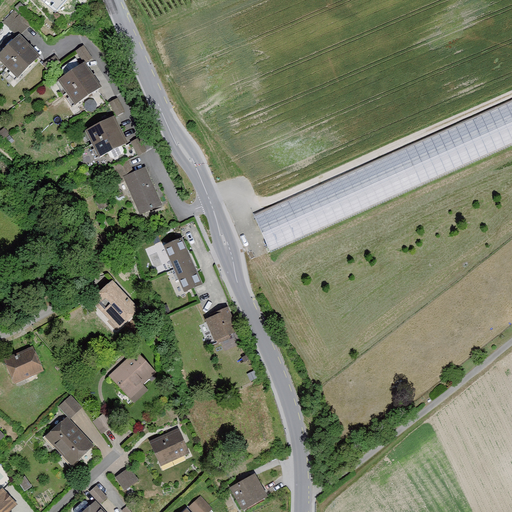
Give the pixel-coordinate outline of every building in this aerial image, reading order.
[(25,29),(13,19),(5,28),(17,37),(25,29)] [(38,60),(17,37),(0,52),(0,68),(13,82),(38,60)] [(87,44),(78,48),(84,61),(93,58),(87,44)] [(85,64),(55,83),(72,108),(101,90),(85,64)] [(117,115),(126,111),(119,97),(110,101),(117,115)] [(511,100),(253,217),(270,257),(511,148),(511,100)] [(116,118),(83,134),(96,162),(130,146),(116,118)] [(134,141),(139,153),(145,150),(140,139),(134,141)] [(126,161),(109,168),(116,187),(122,184),(136,217),(160,207),(145,171),(132,176),(126,161)] [(182,238),(164,245),(184,292),(203,284),(182,238)] [(140,309),(109,279),(88,300),(119,330),(140,309)] [(228,307),(203,318),(213,341),(238,330),(228,307)] [(32,346),(2,358),(12,383),(42,371),(32,346)] [(134,351),(106,377),(128,400),(156,375),(134,351)] [(64,413),(41,434),(69,465),(91,445),(68,420),(82,407),(69,394),(57,406),(64,413)] [(106,412),(94,421),(103,432),(115,422),(106,412)] [(178,429),(148,441),(158,466),(188,454),(178,429)] [(136,482),(125,467),(114,476),(125,490),(136,482)] [(254,472),(228,485),(240,509),(266,496),(254,472)] [(105,497),(94,486),(87,493),(97,504),(105,497)] [(0,511),(10,511),(17,505),(0,488),(0,511)] [(208,511),(209,511),(195,496),(179,511),(208,511)] [(103,511),(91,500),(79,511),(103,511)]
